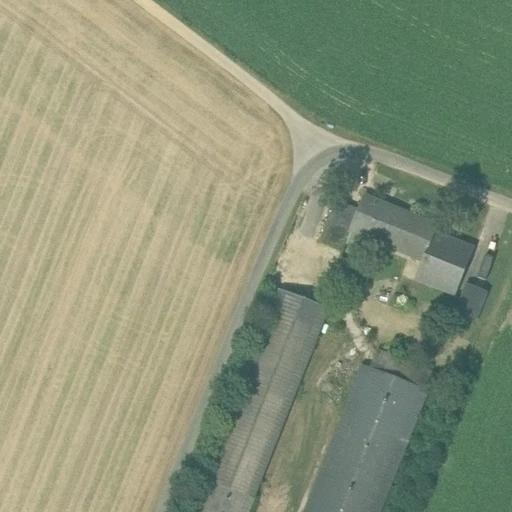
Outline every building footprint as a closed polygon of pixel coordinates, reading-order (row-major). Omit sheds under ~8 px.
[(437,227),(364,197),(358,210),(337,201),(328,223),(351,232),(422,262),(423,262),(435,233),(437,227)] [(351,232),(328,223),(319,243),(342,252),(351,232)] [(448,239),(435,233),(423,262),(422,262),(417,276),(454,292),(470,252),(448,243),(448,239)] [(486,294),(467,286),(455,316),(474,323),(486,294)] [(281,291),(207,479),(254,498),(328,309),(281,291)] [(431,375),(377,353),(371,369),(425,391),(431,375)] [(365,367),(308,511),(376,511),(425,391),(371,369),(365,367)] [(207,479),(193,511),(248,511),(254,498),(207,479)]
